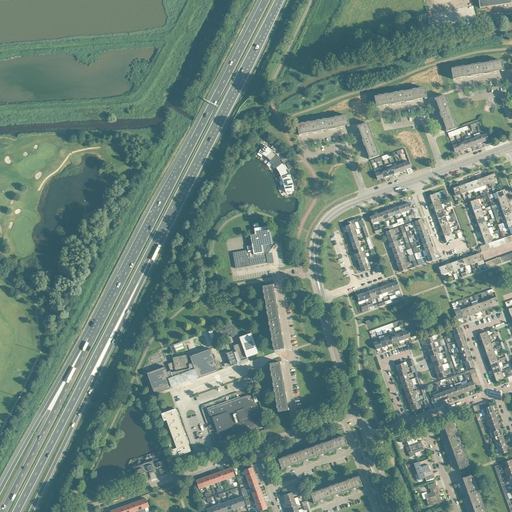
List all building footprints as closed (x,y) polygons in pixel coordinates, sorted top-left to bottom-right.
[(511,0),(478,0),(480,8),(511,3),(511,0)] [(492,62),(486,63),(487,68),(484,69),(485,74),(485,73),(487,73),(487,74),(488,74),(487,73),(503,70),(503,71),(504,71),(502,60),(495,62),(495,61),(495,62),(492,62),(492,61),(492,62)] [(485,74),(484,69),(487,68),(486,63),(477,65),(476,64),(476,65),(474,65),(474,64),(474,65),(467,66),(469,77),(469,76),(485,73),(485,74)] [(469,77),(467,66),(461,68),(460,67),(460,68),(458,68),(458,67),(458,68),(451,69),(453,80),(453,79),(469,76),(469,77)] [(415,90),(409,91),(410,96),(407,97),(408,102),(408,101),(410,100),(410,101),(411,101),(411,100),(412,100),(426,98),(426,99),(427,98),(425,88),(418,89),(418,88),(418,89),(416,90),(416,89),(415,89),(415,90)] [(408,102),(407,97),(410,96),(409,91),(400,92),(400,91),(399,92),(400,92),(397,93),(397,92),(397,93),(390,94),(392,105),(392,104),(408,101),(408,102)] [(392,105),(390,94),(384,95),(384,94),(383,94),(384,95),(381,96),(381,95),(381,96),(374,97),(376,107),(377,107),(376,106),(392,104),(392,105)] [(447,102),(444,95),(434,99),(435,99),(441,114),(440,114),(445,112),(446,115),(451,113),(448,104),(447,104),(447,102),(448,102),(447,101),(447,102)] [(453,119),(451,113),(446,115),(445,112),(440,114),(441,114),(441,116),(441,117),(442,116),(447,131),(446,132),(456,129),(454,122),(455,122),(455,121),(454,122),(453,120),(454,119),(453,119)] [(338,117),(331,119),(332,124),(330,124),(331,130),(331,128),(333,128),(333,129),(333,128),(349,125),(349,126),(347,116),(341,117),(340,116),(340,117),(338,117),(338,116),(338,117)] [(331,130),(330,124),(332,124),(331,119),(322,120),(322,119),(322,120),(320,121),(319,120),(319,121),(313,122),(315,132),(315,131),(330,129),(331,130)] [(315,132),(313,122),(306,123),(306,122),(306,123),(304,124),(304,123),(303,123),(303,124),(297,125),(299,135),(299,134),(314,131),(315,133),(315,132)] [(369,128),(367,123),(357,126),(357,127),(358,126),(363,141),(362,142),(367,140),(368,142),(373,141),(370,131),(371,131),(371,130),(370,131),(369,129),(370,128),(369,128)] [(483,142),(480,136),(479,133),(474,135),(475,138),(477,144),(483,142)] [(477,145),(477,144),(475,138),(472,139),(471,136),(468,137),(472,147),(477,145)] [(472,147),(468,137),(465,138),(466,141),(463,142),(466,149),(472,147)] [(375,147),(373,141),(368,142),(367,140),(362,142),(363,142),(364,144),(363,144),(364,144),(370,159),(369,159),(379,156),(376,150),(377,149),(376,149),(375,147),(376,147),(376,146),(375,147)] [(466,149),(463,142),(460,143),(459,140),(457,141),(460,150),(463,149),(463,150),(466,149)] [(460,150),(457,141),(451,143),(454,152),(460,150)] [(263,155),(268,148),(263,144),(261,143),(259,146),(261,147),(259,152),(263,155)] [(267,158),(272,151),(268,148),(263,155),(267,158)] [(276,155),(272,151),(267,158),(270,161),(276,155)] [(280,159),(276,155),(270,161),(273,164),(280,159)] [(283,163),(280,159),(273,164),(276,168),(283,163)] [(411,168),(409,161),(403,164),(405,170),(411,168)] [(286,168),(283,163),(276,168),(279,172),(286,168)] [(400,172),(397,166),(396,163),(391,165),(394,174),(400,172)] [(394,174),(391,165),(385,167),(388,176),(394,174)] [(388,176),(385,167),(380,169),(383,178),(385,177),(385,178),(389,177),(388,176)] [(289,173),(286,168),(279,172),(280,176),(289,173)] [(383,178),(380,169),(374,171),(377,180),(383,178)] [(497,181),(494,173),(490,174),(490,175),(488,176),(492,187),(491,187),(492,190),(494,189),(495,188),(493,183),(497,181)] [(492,187),(488,176),(486,177),(486,176),(482,177),(485,186),(488,184),(489,187),(491,187),(492,187)] [(485,186),(482,177),(478,178),(478,179),(476,180),(479,188),(485,186)] [(479,188),(476,180),(474,181),(474,180),(470,181),(473,190),(479,188)] [(473,190),(470,181),(466,182),(467,183),(464,184),(467,192),(473,190)] [(294,188),(292,183),(284,185),(285,190),(286,190),(286,192),(287,192),(288,193),(290,193),(291,191),(294,191),(294,188)] [(467,192),(464,184),(462,185),(462,184),(458,185),(461,194),(467,192)] [(461,194),(458,185),(455,187),(455,188),(453,188),(455,196),(461,194)] [(507,195),(505,192),(504,192),(504,190),(496,193),(498,198),(507,195)] [(439,199),(437,193),(428,196),(430,200),(431,199),(431,201),(439,199)] [(507,199),(508,199),(507,195),(498,198),(500,204),(508,202),(507,199)] [(441,205),(439,199),(431,201),(432,204),(431,204),(433,208),(441,205)] [(478,199),(470,202),(471,204),(470,204),(471,208),(480,205),(478,199)] [(511,207),(509,203),(508,204),(508,202),(500,204),(502,210),(511,207)] [(411,208),(410,203),(404,205),(406,211),(412,209),(412,208),(412,207),(411,208)] [(443,210),(441,205),(433,208),(434,211),(435,211),(435,213),(443,210)] [(482,211),(480,205),(471,208),(473,212),(474,212),(474,214),(482,211)] [(511,211),(511,207),(502,210),(504,216),(511,213),(511,211)] [(395,217),(393,209),(387,211),(390,219),(395,217)] [(421,218),(418,209),(412,211),(413,213),(412,213),(412,214),(408,216),(409,219),(410,222),(421,218)] [(445,216),(443,210),(435,213),(436,215),(435,216),(437,220),(445,216)] [(390,220),(390,219),(387,211),(381,213),(384,222),(390,220)] [(484,217),(482,211),(474,214),(475,216),(474,216),(476,220),(484,217)] [(384,222),(381,213),(376,215),(379,224),(384,222)] [(504,216),(501,217),(501,218),(502,220),(505,219),(506,222),(511,219),(511,213),(504,216)] [(379,224),(376,215),(370,217),(372,223),(375,222),(376,225),(379,224)] [(447,222),(445,216),(437,220),(438,223),(439,223),(440,225),(447,222)] [(486,223),(484,217),(476,220),(477,224),(478,223),(478,226),(486,223)] [(355,223),(357,222),(356,219),(347,222),(348,225),(345,226),(348,232),(356,229),(357,229),(355,223)] [(421,219),(415,222),(412,223),(414,228),(423,225),(421,219)] [(450,228),(447,222),(440,225),(441,227),(440,228),(441,231),(450,228)] [(275,243),(272,241),(269,226),(259,228),(258,223),(253,224),(254,229),(258,248),(233,253),(235,268),(268,263),(267,255),(268,253),(267,252),(269,248),(271,249),(275,243)] [(488,229),(486,223),(478,226),(479,228),(478,228),(480,232),(488,229)] [(425,231),(423,225),(414,228),(416,234),(425,231)] [(452,234),(451,232),(450,228),(441,231),(442,235),(443,235),(444,237),(452,234)] [(358,235),(357,232),(356,229),(348,232),(350,238),(356,236),(358,235)] [(490,235),(490,232),(488,229),(480,232),(481,236),(482,235),(483,237),(490,235)] [(427,236),(426,232),(425,231),(416,234),(418,240),(421,239),(427,236)] [(454,240),(452,234),(444,237),(445,239),(444,239),(445,243),(454,240)] [(492,240),(490,235),(483,237),(483,239),(483,240),(484,243),(492,240)] [(429,242),(427,236),(421,239),(422,242),(419,243),(420,245),(423,244),(429,242)] [(399,240),(396,241),(390,243),(392,249),(401,246),(399,240)] [(403,252),(401,246),(392,249),(394,255),(403,252)] [(367,257),(365,251),(362,252),(356,255),(358,260),(364,258),(366,257),(367,257)] [(405,257),(403,252),(394,255),(396,260),(402,258),(405,257)] [(480,252),(476,253),(477,254),(474,255),(477,263),(483,260),(480,252)] [(435,259),(434,255),(433,254),(427,256),(425,257),(427,262),(429,261),(435,259)] [(477,263),(474,255),(472,256),(472,255),(468,256),(471,265),(477,263)] [(471,265),(468,256),(464,257),(465,258),(462,259),(465,267),(471,265)] [(366,257),(364,258),(358,260),(360,266),(368,263),(366,257)] [(405,257),(402,258),(396,260),(398,266),(404,264),(407,263),(405,257)] [(465,267),(462,259),(460,260),(460,259),(456,260),(459,269),(465,267)] [(459,269),(456,260),(452,262),(453,262),(451,263),(453,271),(459,269)] [(370,269),(368,263),(360,266),(362,272),(370,269)] [(409,266),(407,263),(404,264),(398,266),(400,272),(406,270),(405,267),(409,266)] [(453,271),(451,263),(448,264),(448,263),(444,264),(447,273),(453,271)] [(447,273),(444,264),(441,266),(441,267),(439,267),(442,275),(447,273)] [(400,291),(397,281),(391,284),(394,293),(400,291)] [(394,293),(391,284),(385,286),(387,292),(388,295),(394,293)] [(273,285),(263,287),(264,293),(263,293),(263,294),(264,294),(265,296),(264,296),(265,296),(266,303),(276,301),(275,301),(272,285),(273,285)] [(377,299),(374,290),(368,292),(371,301),(377,299)] [(371,301),(368,292),(362,294),(365,300),(368,299),(369,302),(371,301)] [(496,297),(492,299),(490,299),(493,307),(495,306),(495,307),(499,306),(496,297)] [(491,308),(493,307),(490,299),(484,301),(487,310),(491,309),(491,308)] [(276,301),(266,303),(267,310),(266,310),(266,311),(267,310),(268,313),(267,313),(268,313),(269,319),(279,317),(278,317),(275,301),(276,301)] [(487,310),(484,301),(478,303),(481,311),(483,310),(484,311),(487,310)] [(481,311),(478,303),(473,306),(476,314),(479,313),(479,312),(481,311)] [(476,314),(473,306),(467,308),(469,315),(471,315),(472,315),(476,314)] [(467,316),(469,315),(467,308),(461,310),(464,318),(467,317),(467,316)] [(464,318),(461,310),(455,312),(458,320),(458,319),(460,319),(460,320),(464,318)] [(279,317),(269,319),(270,325),(269,325),(270,325),(270,328),(269,328),(270,328),(271,335),(282,333),(281,333),(278,317),(279,317)] [(233,323),(216,330),(218,335),(224,333),(225,336),(231,334),(232,337),(238,335),(233,323)] [(410,337),(408,330),(407,327),(404,328),(405,331),(402,332),(405,339),(410,337)] [(462,333),(460,327),(452,329),(454,335),(462,333)] [(416,335),(413,328),(408,330),(410,337),(416,335)] [(405,339),(402,332),(401,329),(395,331),(396,332),(396,334),(399,341),(405,339)] [(489,337),(487,331),(478,334),(480,338),(481,338),(481,340),(489,337)] [(399,341),(396,334),(396,332),(393,333),(394,335),(391,336),(393,344),(399,341)] [(242,363),(249,360),(248,357),(259,353),(251,333),(239,337),(241,343),(233,346),(238,360),(239,363),(242,362),(242,363)] [(282,333),(271,335),(273,341),(272,341),(273,341),(273,344),(272,344),(273,344),(274,351),(285,349),(285,348),(284,349),(281,333),(282,333)] [(464,338),(462,333),(454,335),(456,341),(464,338)] [(393,344),(391,336),(390,335),(384,337),(385,338),(388,346),(393,344)] [(388,346),(385,338),(384,337),(384,336),(382,336),(383,339),(379,340),(382,348),(388,346)] [(433,340),(432,337),(424,339),(427,345),(436,342),(436,339),(433,340)] [(491,343),(489,337),(481,340),(482,342),(481,342),(483,346),(491,343)] [(466,344),(464,338),(456,341),(457,343),(454,344),(456,348),(458,347),(466,344)] [(382,348),(379,340),(373,343),(376,350),(382,348)] [(437,346),(436,342),(427,345),(429,351),(436,348),(435,346),(437,346)] [(493,349),(491,343),(483,346),(484,350),(485,350),(486,352),(493,349)] [(468,350),(466,344),(458,347),(456,348),(458,353),(460,352),(468,350)] [(181,346),(173,348),(174,354),(183,352),(181,346)] [(438,354),(436,348),(429,351),(431,357),(438,354)] [(190,373),(195,371),(198,379),(219,371),(210,349),(189,356),(192,363),(188,364),(186,355),(172,358),(173,362),(168,364),(170,371),(167,372),(165,367),(147,373),(154,394),(173,388),(170,380),(173,379),(174,379),(174,380),(175,380),(175,381),(176,381),(177,382),(178,382),(179,382),(180,382),(181,382),(182,382),(183,382),(184,382),(184,381),(185,381),(186,380),(187,379),(188,379),(188,378),(189,377),(189,376),(189,375),(190,374),(190,373)] [(495,355),(493,349),(486,352),(486,354),(487,358),(495,355)] [(460,352),(453,355),(451,356),(453,361),(455,361),(454,357),(461,355),(462,358),(470,355),(468,350),(460,352)] [(230,362),(224,364),(225,367),(229,365),(229,366),(230,365),(236,363),(232,351),(226,353),(230,362)] [(441,353),(438,354),(431,357),(433,362),(440,360),(443,359),(441,353)] [(472,361),(471,357),(470,355),(462,358),(464,364),(472,361)] [(497,361),(495,355),(487,358),(488,362),(489,361),(490,364),(497,361)] [(444,362),(441,363),(440,360),(433,362),(435,368),(442,365),(445,364),(444,362)] [(474,367),(472,361),(464,364),(463,364),(464,367),(465,366),(467,369),(474,367)] [(500,367),(497,361),(490,364),(491,366),(490,366),(491,370),(500,367)] [(280,362),(270,364),(271,370),(270,371),(271,371),(272,373),(271,373),(271,374),(272,374),(273,380),(283,378),(282,378),(279,363),(280,362)] [(408,368),(406,362),(395,366),(398,372),(405,369),(408,368)] [(446,367),(443,368),(442,365),(435,368),(437,374),(447,370),(446,367)] [(502,373),(500,367),(491,370),(492,373),(493,373),(494,375),(502,373)] [(407,375),(405,369),(398,372),(400,377),(407,375)] [(446,377),(445,375),(448,374),(447,370),(437,374),(439,379),(446,377)] [(504,379),(502,373),(494,375),(495,377),(494,378),(495,382),(504,379)] [(409,380),(407,375),(400,377),(402,383),(409,380)] [(283,378),(273,380),(274,387),(273,387),(274,387),(274,389),(273,389),(273,390),(274,390),(275,396),(286,394),(285,394),(282,379),(283,378)] [(411,379),(409,380),(402,383),(404,389),(411,386),(413,385),(411,379)] [(470,391),(467,383),(466,381),(461,383),(461,385),(464,393),(470,391)] [(475,389),(475,388),(474,385),(473,382),(473,381),(467,383),(470,391),(475,389)] [(464,393),(461,385),(461,383),(460,383),(455,385),(456,387),(458,395),(464,393)] [(413,392),(412,388),(411,386),(404,389),(406,394),(413,392)] [(453,397),(450,389),(449,387),(444,389),(445,391),(447,399),(453,397)] [(458,395),(456,387),(450,389),(453,397),(458,395)] [(416,390),(413,392),(406,394),(408,400),(418,396),(419,396),(416,390)] [(447,399),(445,391),(439,394),(441,401),(447,399)] [(441,401),(439,394),(438,392),(438,393),(433,395),(433,396),(433,397),(431,398),(432,404),(435,403),(441,401)] [(218,441),(251,430),(262,426),(251,394),(207,410),(210,419),(214,417),(216,423),(214,423),(215,426),(217,426),(219,431),(215,433),(218,441)] [(286,394),(275,396),(277,403),(276,403),(277,403),(277,405),(276,405),(276,406),(277,405),(278,412),(289,410),(287,410),(285,395),(286,394)] [(419,400),(418,396),(408,400),(410,405),(417,403),(416,401),(419,400)] [(418,406),(417,403),(410,405),(412,411),(421,408),(420,406),(418,406)] [(493,410),(494,409),(493,406),(489,407),(486,408),(483,409),(485,415),(494,412),(493,410)] [(191,451),(175,409),(161,414),(164,421),(166,420),(174,441),(176,448),(171,450),(173,458),(179,456),(183,455),(182,454),(191,451)] [(496,418),(494,412),(485,415),(487,421),(496,418)] [(498,423),(496,418),(487,421),(489,426),(498,423)] [(442,424),(443,424),(449,439),(447,439),(458,436),(455,429),(456,429),(455,429),(454,427),(455,427),(455,426),(454,427),(452,421),(452,420),(442,424)] [(500,429),(498,423),(489,426),(490,429),(488,430),(489,433),(491,432),(500,429)] [(502,434),(500,429),(491,432),(493,437),(502,434)] [(412,435),(406,437),(407,441),(411,452),(409,452),(410,457),(412,457),(415,455),(415,453),(424,450),(421,441),(417,443),(415,438),(419,436),(415,437),(414,434),(412,435)] [(502,434),(493,437),(490,439),(491,441),(494,440),(495,443),(504,440),(502,434)] [(335,439),(329,442),(330,447),(328,448),(330,453),(330,452),(329,451),(332,451),(332,452),(332,451),(347,445),(347,446),(348,446),(344,436),(338,438),(337,437),(337,438),(335,439),(335,438),(335,439)] [(460,442),(458,436),(447,439),(448,439),(449,439),(454,454),(453,454),(463,451),(461,445),(462,444),(461,444),(460,442),(461,442),(460,442)] [(506,446),(504,440),(495,443),(498,449),(506,446)] [(176,448),(174,441),(168,443),(171,450),(176,448)] [(330,453),(328,448),(330,447),(329,442),(320,445),(320,444),(320,445),(318,445),(317,445),(318,446),(311,448),(315,458),(314,457),(329,452),(330,453)] [(508,452),(506,446),(498,449),(499,453),(496,454),(497,456),(500,455),(508,452)] [(314,458),(315,458),(311,448),(305,450),(304,449),(304,450),(302,451),(302,450),(302,451),(293,454),(295,459),(297,458),(299,463),(299,462),(314,457),(314,458)] [(465,457),(463,451),(453,454),(453,455),(454,454),(459,469),(458,469),(458,470),(469,466),(468,465),(466,460),(467,459),(466,459),(465,457),(466,457),(465,457)] [(299,464),(299,463),(297,458),(295,459),(293,454),(287,456),(287,455),(287,456),(285,457),(284,456),(285,457),(278,460),(282,470),(282,469),(296,463),(297,464),(297,463),(299,463),(299,464)] [(163,457),(161,455),(158,458),(161,467),(166,465),(163,457)] [(433,475),(433,474),(428,459),(414,464),(414,465),(419,480),(433,475)] [(511,466),(511,463),(511,460),(503,463),(504,466),(501,467),(502,470),(505,469),(511,466)] [(253,467),(252,467),(249,463),(243,468),(245,470),(244,470),(246,476),(254,473),(253,471),(254,471),(253,467)] [(142,474),(139,465),(137,464),(134,467),(137,476),(142,474)] [(235,476),(232,468),(225,470),(228,479),(235,476)] [(228,479),(225,470),(219,472),(222,481),(228,479)] [(222,481),(219,472),(213,474),(216,483),(222,481)] [(255,476),(254,473),(246,476),(248,482),(257,479),(256,475),(255,476)] [(216,483),(213,474),(207,476),(210,485),(216,483)] [(475,484),(474,482),(475,481),(474,481),(472,476),(472,475),(462,479),(463,478),(468,493),(467,494),(477,490),(475,484),(476,484),(475,484)] [(210,485),(207,476),(202,478),(205,487),(210,485)] [(362,486),(361,482),(359,476),(352,478),(352,479),(350,479),(350,478),(349,479),(350,479),(343,482),(345,487),(343,488),(345,493),(344,492),(346,491),(347,492),(347,491),(362,486)] [(205,487),(202,478),(196,480),(199,489),(205,487)] [(258,483),(257,479),(248,482),(250,488),(258,485),(258,483)] [(344,493),(345,493),(343,488),(345,487),(343,482),(335,485),(335,484),(334,484),(334,485),(332,486),(332,485),(332,486),(326,488),(329,498),(330,498),(329,497),(332,496),(344,492),(344,493)] [(259,487),(258,485),(250,488),(252,494),(261,491),(260,487),(259,487)] [(440,494),(438,489),(437,486),(436,486),(429,489),(430,489),(431,492),(424,495),(429,507),(441,502),(438,495),(440,494)] [(329,498),(326,488),(320,490),(319,489),(319,490),(317,491),(317,490),(317,491),(310,494),(314,504),(314,503),(329,497),(329,498)] [(479,497),(477,490),(467,494),(468,494),(474,509),(473,509),(483,505),(480,499),(481,499),(480,499),(480,497),(480,496),(479,497)] [(263,495),(261,491),(252,494),(255,500),(263,497),(262,495),(263,495)] [(292,492),(290,493),(287,494),(283,496),(285,502),(294,499),(292,492)] [(244,505),(241,497),(235,499),(238,508),(244,505)] [(263,499),(263,497),(255,500),(257,506),(266,503),(264,499),(263,499)] [(149,507),(147,501),(146,498),(140,500),(143,509),(149,507)] [(238,508),(235,499),(229,501),(233,510),(238,508)] [(296,504),(294,499),(285,502),(288,508),(296,504)] [(143,509),(140,500),(134,503),(137,511),(143,509)] [(233,510),(229,501),(223,503),(227,511),(233,510)] [(135,511),(137,511),(134,503),(128,505),(130,511),(135,511)] [(226,511),(227,511),(223,503),(218,505),(220,511),(226,511)] [(267,506),(266,503),(257,506),(259,511),(267,509),(266,507),(267,506)]
